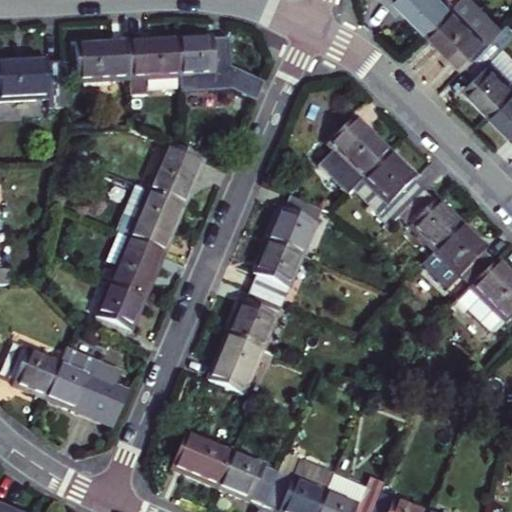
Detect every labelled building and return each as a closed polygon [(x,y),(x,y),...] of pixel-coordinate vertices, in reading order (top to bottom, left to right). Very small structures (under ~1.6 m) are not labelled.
[(397,0),(384,0),(396,11),(402,4),(397,0)] [(426,28),(451,1),(450,0),(397,0),(402,4),(412,14),(426,28)] [(452,0),(451,1),(426,28),(447,48),(452,53),(454,51),(464,61),(487,36),(497,25),(471,0),(452,0)] [(487,36),(464,61),(475,72),(460,87),(473,100),(487,113),(511,87),(485,62),(499,47),(487,36)] [(262,85),(228,70),(228,43),(212,44),(211,41),(200,42),(175,43),(178,80),(179,97),(227,94),(254,105),(262,85)] [(128,82),(178,80),(175,43),(153,44),(143,44),(143,47),(127,48),(128,82)] [(78,84),(128,82),(127,48),(127,45),(98,47),(77,48),(78,84)] [(0,109),(65,108),(63,74),(47,74),(47,73),(38,73),(0,74),(0,109)] [(511,87),(487,113),(503,129),(511,137),(511,136),(511,87)] [(358,135),(347,123),(325,147),(331,153),(318,167),(346,195),(351,190),(385,157),(372,143),(361,132),(358,135)] [(201,189),(212,163),(203,160),(179,150),(160,196),(192,210),(201,189)] [(400,172),(385,157),(351,190),(376,215),(373,217),(385,229),(395,219),(419,195),(407,184),(409,181),(400,172)] [(429,206),(419,195),(395,219),(430,254),(456,229),(439,212),(431,204),(429,206)] [(140,242),(169,254),(175,241),(178,243),(183,231),(192,210),(160,196),(140,242)] [(315,210),(287,198),(281,212),(277,211),(272,223),(264,242),(296,257),(315,210)] [(472,245),(456,229),(430,254),(466,291),(490,267),(478,255),(480,253),(472,245)] [(121,289),(153,302),(161,284),(167,268),(164,267),(169,254),(140,242),(121,289)] [(296,257),(264,242),(255,262),(250,277),(253,278),(247,291),(276,304),(296,257)] [(511,285),(509,282),(491,265),(490,267),(466,291),(500,325),(511,312),(511,285)] [(153,302),(121,289),(101,336),(129,348),(135,334),(139,336),(144,322),(153,302)] [(276,304),(247,291),(241,306),(238,305),(233,318),(225,336),(257,350),(270,318),(285,324),(291,310),(276,304)] [(257,350),(225,336),(216,359),(206,382),(239,396),(257,350)] [(10,347),(0,372),(0,377),(13,383),(12,385),(19,388),(45,399),(58,367),(10,347)] [(111,371),(64,351),(58,367),(45,399),(68,409),(78,414),(79,412),(92,418),(106,383),(111,371)] [(129,393),(106,383),(92,418),(115,427),(129,393)] [(195,483),(217,492),(231,459),(184,440),(170,473),(195,483)] [(231,459),(217,492),(237,500),(247,504),(249,502),(264,508),(276,478),(231,459)] [(284,460),(276,478),(264,508),(273,511),(316,511),(323,497),(330,479),(284,460)] [(354,510),(323,497),(316,511),(369,511),(376,497),(361,491),(354,510)] [(412,511),(376,497),(369,511),(412,511)]
